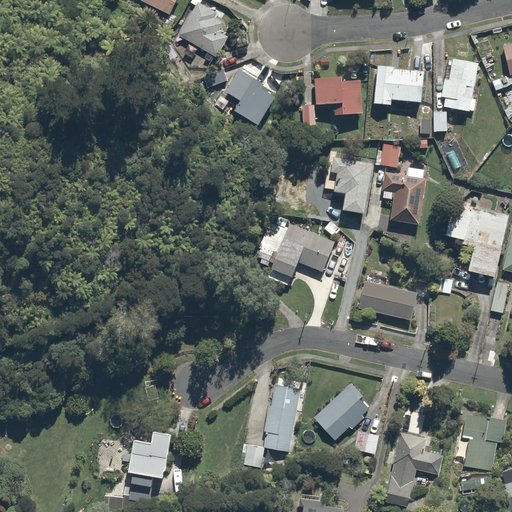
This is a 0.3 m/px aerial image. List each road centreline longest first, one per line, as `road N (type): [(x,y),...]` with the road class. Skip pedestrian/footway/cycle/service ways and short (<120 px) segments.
road 1 (residential): [(511,382),(306,337),(259,350),(193,384)]
road 2 (residential): [(511,1),(400,26),(287,32)]
